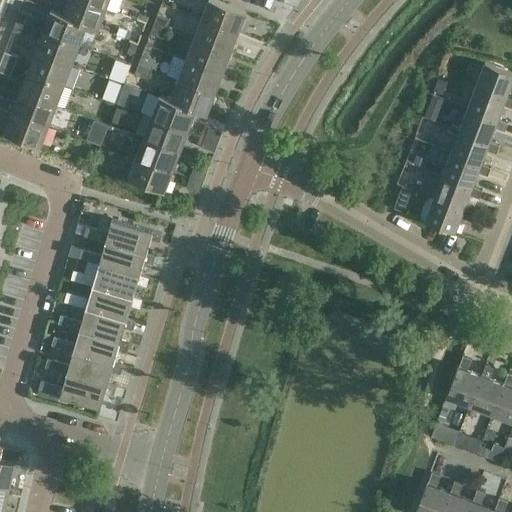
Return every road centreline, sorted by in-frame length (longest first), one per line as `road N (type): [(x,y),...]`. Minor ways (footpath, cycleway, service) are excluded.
road 1 (residential): [(2,413),(72,182),(0,155)]
road 2 (secondary): [(161,456),(245,166)]
road 3 (residential): [(481,286),(245,166)]
road 4 (secondary): [(245,166),(290,74),(337,8)]
